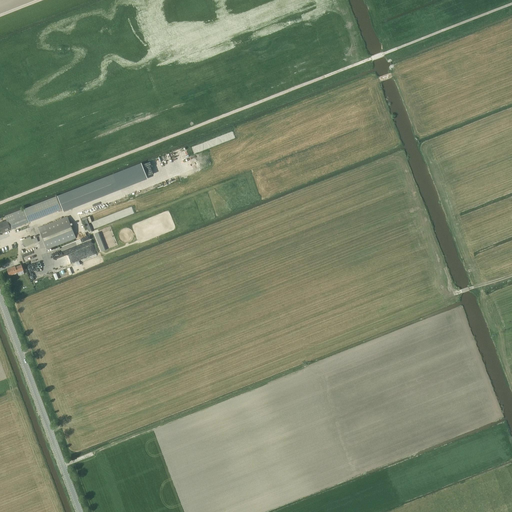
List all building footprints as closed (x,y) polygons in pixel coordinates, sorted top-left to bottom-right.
[(115,176),(57,195),(62,207),(120,190),(115,176)] [(29,223),(47,216),(62,210),(56,196),(24,209),(29,223)] [(28,222),(23,209),(5,216),(7,220),(3,222),(3,221),(0,222),(0,228),(2,233),(28,222)] [(46,250),(76,238),(68,216),(38,228),(46,250)] [(102,230),(95,232),(102,250),(109,248),(102,230)] [(37,236),(32,238),(31,235),(23,239),(26,246),(39,241),(37,236)] [(23,269),(21,264),(16,267),(15,266),(7,269),(10,275),(18,272),(17,271),(23,269)]
